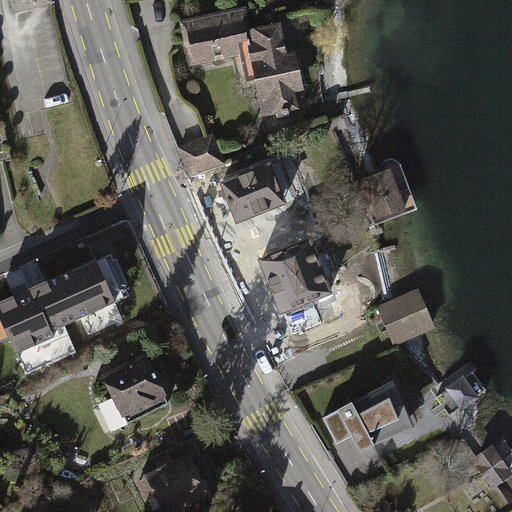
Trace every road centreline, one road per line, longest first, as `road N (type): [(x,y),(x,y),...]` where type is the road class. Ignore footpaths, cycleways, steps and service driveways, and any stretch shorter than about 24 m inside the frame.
road 1 (primary): [(157,197),(202,300),(322,511)]
road 2 (primary): [(86,0),(157,197)]
road 3 (residential): [(157,197),(0,266)]
